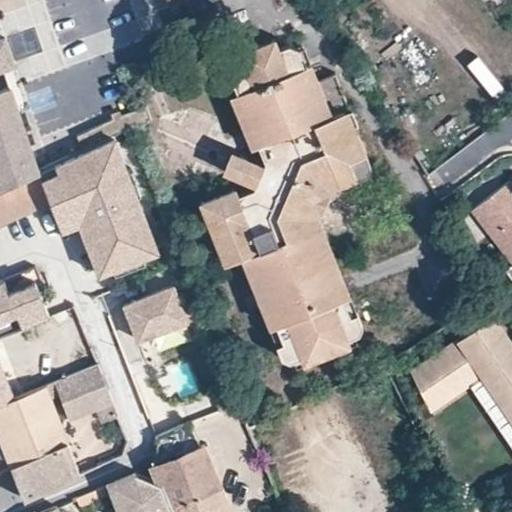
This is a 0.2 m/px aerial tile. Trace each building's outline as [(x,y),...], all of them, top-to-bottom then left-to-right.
[(0,68),(1,68),(14,64),(4,34),(0,35),(0,68)] [(239,51),(241,57),(278,43),(275,36),(239,51)] [(335,72),(316,80),(311,82),(297,47),(297,46),(288,43),(279,47),(278,43),(241,57),(243,61),(231,65),(228,73),(230,75),(257,144),(264,160),(262,163),(245,155),(235,174),(251,182),(250,187),(232,193),(197,207),(209,238),(215,236),(218,243),(225,261),(239,256),(244,253),(279,341),(273,343),(272,344),(277,356),(286,361),(289,359),(309,351),(311,357),(311,359),(335,350),(335,348),(332,341),(352,333),(356,332),(359,323),(354,310),(352,311),(347,313),(306,212),(321,184),(352,171),(354,177),(355,178),(367,174),(371,165),(358,133),(354,135),(351,127),(345,109),(349,108),(335,72)] [(302,45),(297,47),(311,82),(316,80),(302,45)] [(9,85),(17,109),(28,106),(14,64),(1,68),(7,85),(9,85)] [(252,146),(257,144),(230,75),(224,76),(252,146)] [(0,189),(38,172),(17,109),(9,85),(7,85),(0,87),(0,189)] [(350,107),(349,108),(345,109),(351,127),(357,125),(350,107)] [(121,117),(126,131),(151,124),(147,109),(132,114),(121,117)] [(112,122),(119,138),(126,131),(121,117),(112,122)] [(112,122),(77,138),(84,153),(119,138),(112,122)] [(169,254),(123,145),(64,170),(67,177),(50,185),(74,243),(91,236),(109,279),(169,254)] [(230,171),(235,174),(245,155),(240,151),(230,171)] [(329,187),(354,177),(352,171),(321,184),(306,212),(347,313),(352,311),(314,214),(329,187)] [(0,223),(51,199),(38,172),(0,189),(0,223)] [(511,262),(511,185),(509,182),(472,210),(511,262)] [(194,201),(197,207),(232,193),(230,187),(194,201)] [(219,263),(225,261),(218,243),(212,245),(219,263)] [(239,256),(273,343),(279,341),(244,253),(239,256)] [(36,266),(31,268),(36,282),(41,279),(36,266)] [(36,282),(31,268),(0,279),(0,319),(16,314),(21,325),(42,317),(48,314),(36,282)] [(140,347),(206,321),(197,300),(181,306),(175,292),(126,312),(140,347)] [(511,418),(511,346),(491,316),(489,314),(472,325),(479,336),(467,344),(460,334),(409,369),(412,376),(417,386),(425,381),(437,398),(478,369),(511,418)] [(472,325),(460,334),(467,344),(479,336),(472,325)] [(0,400),(13,395),(0,364),(0,345),(11,341),(6,330),(0,333),(0,400)] [(355,340),(352,333),(332,341),(335,348),(355,340)] [(53,343),(0,358),(0,364),(13,395),(44,383),(53,379),(66,375),(53,343)] [(291,365),(311,357),(309,351),(289,359),(291,365)] [(66,375),(53,379),(68,418),(95,407),(104,429),(121,422),(97,362),(66,375)] [(425,406),(437,398),(425,381),(417,386),(425,406)] [(44,383),(13,395),(0,400),(0,441),(9,465),(66,440),(44,383)] [(79,473),(66,440),(9,465),(22,498),(79,473)] [(150,465),(156,481),(167,505),(219,482),(203,443),(162,459),(158,461),(150,465)] [(170,511),(167,505),(156,481),(133,472),(109,483),(120,511),(59,511),(56,505),(37,511),(170,511)] [(231,511),(219,482),(167,505),(170,511),(231,511)]
